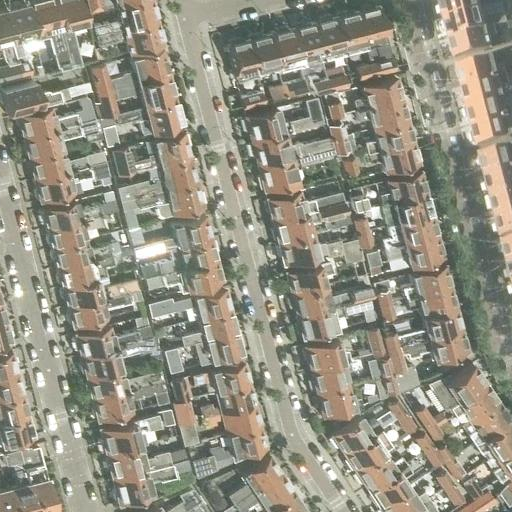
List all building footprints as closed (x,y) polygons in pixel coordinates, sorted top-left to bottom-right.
[(57,69),(68,67),(50,0),(30,0),(26,1),(34,32),(47,29),(57,69)] [(75,0),(50,0),(68,67),(79,64),(69,24),(81,20),(75,0)] [(83,0),(86,10),(110,3),(122,0),(83,0)] [(90,25),(92,33),(152,18),(147,0),(122,0),(110,3),(115,22),(107,24),(106,21),(90,25)] [(438,0),(443,17),(482,7),(479,0),(438,0)] [(31,38),(30,33),(22,2),(0,7),(0,12),(16,75),(27,72),(19,42),(31,38)] [(372,44),(383,41),(383,38),(384,36),(383,31),(381,30),(374,4),(354,9),(363,46),(367,62),(370,73),(390,68),(387,57),(376,60),(372,44)] [(484,17),(482,7),(443,17),(449,38),(494,26),(492,15),(484,17)] [(363,46),(354,9),(331,15),(341,52),(363,46)] [(0,79),(16,75),(0,12),(0,58),(0,59),(4,62),(4,64),(0,64),(0,79)] [(319,57),(341,52),(331,15),(310,21),(319,57)] [(159,43),(152,18),(92,33),(95,43),(114,39),(113,35),(118,34),(122,53),(159,43)] [(319,57),(310,21),(287,27),(297,63),(319,57)] [(497,35),(494,26),(449,38),(454,58),(492,48),(489,37),(497,35)] [(297,63),(287,27),(265,32),(275,69),(297,63)] [(275,69),(265,32),(244,38),(253,75),(275,69)] [(253,75),(244,38),(223,43),(232,80),(253,75)] [(164,72),(158,48),(127,55),(131,71),(106,78),(102,62),(86,66),(93,90),(164,72)] [(456,65),(461,86),(506,74),(503,64),(496,66),(493,56),(456,65)] [(370,73),(367,62),(352,66),(355,77),(370,73)] [(322,70),(324,76),(327,88),(344,84),(341,71),(339,72),(337,65),(330,67),(322,70)] [(134,91),(138,105),(171,97),(164,72),(93,90),(96,101),(91,102),(96,116),(95,116),(95,117),(114,112),(114,111),(110,97),(134,91)] [(508,84),(506,74),(461,86),(466,105),(503,95),(501,86),(508,84)] [(324,76),(314,79),(313,75),(307,76),(312,92),(327,88),(324,76)] [(398,97),(392,75),(357,85),(360,96),(350,99),(352,108),(398,97)] [(282,95),(304,90),(300,76),(292,78),(293,81),(279,85),(282,95)] [(0,88),(0,100),(3,112),(66,96),(64,88),(63,86),(44,91),(43,88),(33,91),(31,80),(0,88)] [(71,84),(63,86),(64,88),(66,96),(74,94),(71,84)] [(282,95),(279,85),(265,88),(268,99),(282,95)] [(257,90),(236,96),(239,107),(260,101),(257,90)] [(321,94),(326,116),(339,112),(333,91),(321,94)] [(19,135),(91,117),(86,97),(83,95),(76,97),(79,109),(50,116),(47,105),(14,114),(19,135)] [(511,103),(506,105),(503,95),(466,105),(471,125),(511,114),(511,103)] [(248,140),(279,132),(320,121),(313,96),(301,99),(305,115),(276,122),(272,106),(241,114),(248,140)] [(138,105),(114,111),(114,112),(95,117),(98,127),(99,127),(141,116),(145,131),(177,123),(171,97),(138,105)] [(323,117),(327,135),(328,138),(340,135),(337,121),(354,116),(355,120),(365,117),(368,128),(403,119),(398,97),(352,108),(339,112),(326,116),(323,117)] [(511,125),(511,114),(471,125),(476,146),(511,136),(511,127),(511,125)] [(101,137),(99,127),(98,127),(95,117),(95,116),(91,117),(19,135),(25,157),(58,148),(67,146),(66,142),(57,144),(55,138),(94,128),(95,132),(84,134),(86,141),(101,137)] [(360,139),(363,151),(409,139),(403,119),(368,128),(370,137),(360,139)] [(128,160),(124,145),(108,149),(115,174),(154,164),(186,156),(179,130),(148,138),(151,151),(145,153),(145,156),(128,160)] [(282,145),(279,132),(248,140),(254,164),(330,145),(328,138),(327,135),(290,145),(290,143),(282,145)] [(340,135),(328,138),(330,145),(331,152),(333,151),(344,148),(340,135)] [(409,139),(363,151),(358,152),(360,161),(366,159),(366,163),(376,160),(379,171),(415,162),(409,139)] [(511,144),(479,153),(484,174),(511,166),(511,144)] [(337,174),(331,152),(330,145),(254,164),(261,190),(292,182),(288,168),(296,166),(295,164),(324,156),(327,166),(329,165),(332,175),(337,174)] [(25,157),(30,178),(102,159),(99,149),(62,159),(58,148),(25,157)] [(337,158),(341,173),(354,169),(350,154),(337,158)] [(114,186),(117,199),(192,179),(186,156),(154,164),(158,176),(151,178),(152,181),(145,183),(144,178),(114,186)] [(105,174),(102,159),(30,178),(36,200),(78,189),(75,178),(87,175),(88,178),(105,174)] [(511,188),(511,166),(484,174),(489,195),(511,188)] [(417,169),(382,178),(385,190),(374,193),(377,203),(422,191),(417,169)] [(159,216),(199,206),(192,179),(117,199),(120,210),(156,200),(156,202),(153,207),(155,213),(159,216)] [(511,188),(489,195),(494,215),(511,210),(511,188)] [(299,200),(296,189),(263,197),(268,220),(341,201),(338,190),(299,200)] [(422,191),(377,203),(380,214),(390,211),(393,222),(428,213),(422,191)] [(359,193),(347,196),(351,210),(362,207),(359,193)] [(43,227),(97,213),(115,209),(112,198),(74,208),(71,199),(38,207),(43,227)] [(343,210),(341,201),(268,220),(274,241),(307,233),(304,221),(343,210)] [(511,233),(511,210),(494,215),(500,236),(511,233)] [(349,221),(347,212),(332,216),(334,225),(349,221)] [(352,232),(365,229),(361,214),(352,217),(350,212),(347,212),(349,221),(352,232)] [(99,223),(97,213),(43,227),(48,246),(81,238),(79,228),(99,223)] [(173,245),(207,236),(201,213),(167,222),(169,233),(128,244),(129,247),(131,256),(173,245)] [(428,213),(393,222),(396,232),(377,237),(380,247),(433,233),(428,213)] [(352,232),(353,236),(355,245),(368,242),(365,229),(352,232)] [(335,253),(339,252),(356,247),(355,245),(353,236),(336,241),(336,239),(321,242),(321,240),(310,243),(307,233),(274,241),(280,263),(324,252),(325,256),(335,254),(335,253)] [(401,253),(404,265),(439,256),(433,233),(380,247),(383,258),(401,253)] [(142,275),(212,257),(207,236),(173,245),(175,255),(140,264),(142,275)] [(511,237),(501,240),(506,261),(511,259),(511,237)] [(84,247),(81,238),(48,246),(53,267),(117,250),(114,239),(84,247)] [(358,258),(356,247),(339,252),(342,262),(358,258)] [(362,252),(365,266),(377,263),(373,249),(362,252)] [(119,259),(117,250),(53,267),(58,285),(92,276),(102,273),(100,264),(119,259)] [(174,280),(177,290),(218,279),(212,257),(142,275),(145,288),(174,280)] [(287,293),(321,284),(318,273),(328,271),(325,259),(315,262),(302,265),(282,271),(287,293)] [(398,286),(401,297),(447,285),(441,263),(406,272),(409,284),(398,286)] [(324,294),(322,288),(321,284),(287,293),(293,316),(366,297),(366,296),(369,295),(363,273),(349,277),(352,287),(324,294)] [(94,286),(92,276),(58,285),(64,306),(135,287),(133,276),(94,286)] [(375,304),(387,301),(383,287),(386,286),(384,278),(369,282),(375,304)] [(447,285),(401,297),(404,307),(414,305),(417,316),(452,307),(447,285)] [(138,297),(135,287),(64,306),(69,325),(102,317),(99,307),(138,297)] [(147,315),(183,305),(187,319),(226,309),(220,287),(167,301),(166,297),(144,303),(147,315)] [(299,337),(332,328),(342,326),(339,314),(359,309),(362,320),(372,317),(366,297),(293,316),(299,337)] [(375,304),(379,318),(390,315),(387,301),(375,304)] [(382,347),(458,327),(452,307),(417,316),(420,326),(409,329),(392,333),(391,330),(378,333),(382,347)] [(189,341),(231,330),(226,309),(187,319),(190,332),(166,338),(168,346),(189,341)] [(76,354),(149,335),(146,323),(132,326),(133,329),(108,336),(104,323),(70,332),(76,354)] [(372,325),(361,328),(368,352),(379,349),(372,325)] [(384,353),(389,372),(393,388),(394,391),(415,381),(410,364),(400,366),(397,352),(403,350),(404,355),(414,353),(415,350),(425,347),(428,359),(463,350),(458,327),(382,347),(384,353)] [(195,364),(237,353),(231,330),(189,341),(195,364)] [(116,366),(113,355),(146,347),(149,358),(157,356),(152,334),(149,335),(76,354),(82,374),(116,366)] [(307,369),(345,359),(343,348),(336,350),(333,336),(301,344),(307,369)] [(166,370),(178,367),(172,345),(168,346),(160,348),(166,370)] [(0,374),(13,372),(7,350),(0,351),(0,374)] [(370,376),(371,377),(389,372),(384,353),(373,357),(377,374),(370,376)] [(348,367),(345,359),(307,369),(313,392),(345,383),(341,369),(348,367)] [(209,375),(212,389),(244,381),(239,360),(188,374),(191,383),(203,380),(202,376),(209,375)] [(482,382),(469,364),(440,383),(436,376),(424,381),(442,409),(447,406),(482,382)] [(88,396),(159,377),(157,368),(119,377),(116,366),(82,374),(88,396)] [(0,397),(18,393),(13,372),(0,374),(0,397)] [(389,372),(371,377),(375,391),(364,395),(365,401),(393,388),(389,372)] [(167,378),(172,400),(183,397),(181,386),(178,376),(167,378)] [(162,389),(159,377),(88,396),(94,419),(128,410),(125,398),(162,389)] [(183,397),(172,400),(169,400),(175,422),(189,419),(200,416),(250,403),(244,381),(212,389),(217,405),(209,407),(209,403),(197,406),(198,411),(187,414),(183,397)] [(447,406),(459,424),(494,401),(482,382),(447,406)] [(348,396),(345,383),(313,392),(319,415),(357,405),(355,395),(348,396)] [(0,419),(23,414),(18,393),(0,397),(0,419)] [(382,412),(387,409),(392,417),(402,410),(393,396),(386,401),(384,399),(376,401),(382,412)] [(506,419),(494,401),(459,424),(466,436),(446,450),(440,441),(431,448),(438,458),(441,462),(450,456),(449,455),(470,441),(471,442),(506,419)] [(420,423),(437,412),(429,417),(420,402),(411,408),(420,423)] [(220,418),(224,432),(255,424),(250,403),(200,416),(203,426),(214,424),(213,420),(220,418)] [(170,422),(167,408),(158,410),(162,424),(170,422)] [(402,410),(392,417),(401,430),(411,424),(402,410)] [(420,423),(429,436),(438,431),(433,423),(441,418),(437,412),(420,423)] [(102,452),(134,443),(131,430),(141,428),(141,430),(158,426),(156,421),(155,413),(96,428),(102,452)] [(0,443),(29,435),(23,414),(0,419),(0,443)] [(362,424),(356,414),(327,433),(340,452),(378,426),(372,418),(362,424)] [(180,443),(186,442),(194,440),(189,419),(175,422),(180,443)] [(483,447),(489,456),(511,440),(511,428),(506,419),(471,442),(477,451),(483,447)] [(261,446),(255,424),(224,432),(228,448),(220,450),(219,446),(208,448),(209,454),(192,458),(190,451),(186,452),(191,475),(231,460),(229,454),(261,446)] [(353,471),(381,452),(373,441),(383,434),(378,426),(340,452),(353,471)] [(410,436),(419,451),(429,444),(419,430),(410,436)] [(511,440),(489,456),(495,465),(488,469),(495,479),(511,467),(511,440)] [(138,457),(134,443),(102,452),(109,477),(184,457),(181,447),(138,457)] [(46,511),(51,511),(34,444),(15,449),(31,511),(46,511)] [(428,464),(438,458),(431,448),(429,444),(419,451),(428,464)] [(13,483),(2,486),(9,511),(31,511),(15,449),(0,452),(0,458),(4,473),(10,471),(13,483)] [(364,488),(402,463),(396,454),(386,460),(381,452),(353,471),(364,488)] [(264,453),(248,465),(236,472),(242,482),(224,494),(230,502),(276,471),(264,453)] [(459,469),(450,456),(441,462),(450,476),(459,469)] [(186,468),(184,457),(109,477),(116,503),(148,494),(144,479),(155,476),(156,478),(171,475),(170,472),(186,468)] [(402,463),(364,488),(376,505),(404,487),(397,477),(407,470),(402,463)] [(449,482),(440,468),(431,475),(440,488),(449,482)] [(253,498),(259,507),(288,489),(276,471),(230,502),(230,503),(225,506),(216,511),(235,511),(237,511),(236,510),(253,498)] [(469,496),(478,490),(468,475),(459,481),(469,496)] [(511,493),(511,477),(504,483),(496,492),(505,504),(511,499),(511,498),(509,495),(511,493)] [(440,488),(452,507),(462,501),(449,482),(440,488)] [(0,511),(9,511),(2,486),(0,486),(0,511)] [(189,486),(174,492),(177,497),(157,511),(152,504),(138,511),(174,511),(196,497),(189,486)] [(404,487),(376,505),(380,511),(405,511),(426,498),(420,490),(410,496),(404,487)] [(291,511),(300,506),(288,489),(259,507),(262,511),(291,511)] [(486,490),(468,502),(474,511),(475,511),(493,500),(486,490)] [(196,511),(203,508),(196,497),(174,511),(196,511)] [(220,498),(211,504),(216,511),(225,506),(220,498)] [(426,498),(405,511),(422,511),(431,506),(426,498)] [(455,511),(474,511),(468,502),(455,510),(455,511)]
